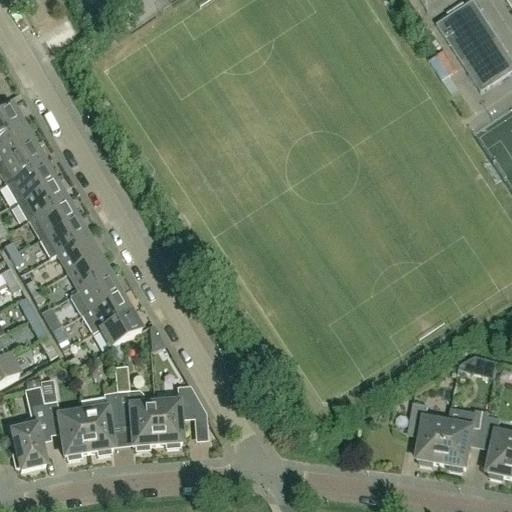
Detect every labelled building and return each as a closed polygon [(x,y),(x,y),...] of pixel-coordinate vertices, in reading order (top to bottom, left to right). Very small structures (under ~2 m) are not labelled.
[(511,0),(503,0),(511,13),(511,0)] [(511,69),(497,47),(500,45),(473,4),(436,29),(480,96),(511,75),(511,69)] [(436,59),(428,65),(441,85),(449,80),(450,79),(437,61),(436,59)] [(441,85),(449,98),(457,93),(449,80),(441,85)] [(0,141),(21,129),(10,110),(0,115),(0,141)] [(32,148),(21,129),(0,141),(0,161),(2,165),(32,148)] [(0,179),(5,188),(43,167),(32,148),(2,165),(0,166),(0,179)] [(54,185),(43,167),(5,188),(16,207),(54,185)] [(65,204),(54,185),(16,207),(27,226),(65,204)] [(76,223),(65,204),(27,226),(38,244),(76,223)] [(86,241),(76,223),(38,244),(49,262),(56,258),(56,259),(86,241)] [(97,260),(86,241),(56,259),(67,278),(97,260)] [(4,251),(9,261),(17,256),(11,247),(4,251)] [(23,267),(17,256),(9,261),(15,271),(23,267)] [(108,279),(97,260),(67,278),(78,296),(108,279)] [(15,283),(9,272),(1,277),(7,287),(15,283)] [(81,319),(119,297),(108,279),(78,296),(68,302),(79,320),(80,319),(81,319)] [(20,293),(15,283),(7,287),(12,297),(20,293)] [(25,289),(30,299),(38,294),(33,284),(25,289)] [(38,294),(30,299),(36,309),(44,304),(38,294)] [(130,316),(119,297),(81,319),(92,338),(99,333),(100,334),(130,316)] [(22,315),(28,325),(36,321),(30,311),(22,315)] [(141,335),(130,316),(100,334),(111,353),(112,352),(119,348),(141,335)] [(28,325),(34,335),(42,331),(36,321),(28,325)] [(65,342),(59,332),(51,336),(57,346),(65,342)] [(49,363),(57,359),(51,348),(43,353),(49,363)] [(119,348),(112,352),(117,360),(123,356),(119,348)] [(0,391),(19,381),(8,361),(0,365),(0,391)] [(81,371),(75,361),(67,365),(73,375),(81,371)] [(37,382),(24,385),(26,394),(39,391),(37,382)] [(182,447),(180,421),(205,419),(190,391),(176,392),(177,407),(154,408),(157,449),(165,448),(166,453),(179,452),(179,447),(182,447)] [(157,449),(154,408),(142,409),(142,399),(139,396),(129,397),(129,396),(116,397),(119,425),(130,425),(132,451),(135,451),(135,456),(149,454),(149,450),(157,449)] [(113,453),(109,427),(119,425),(116,397),(103,399),(105,413),(82,417),(88,457),(96,456),(97,460),(111,458),(110,454),(113,453)] [(54,400),(42,402),(43,408),(56,406),(54,400)] [(88,457),(82,417),(58,420),(56,406),(43,408),(49,437),(60,435),(64,461),(66,460),(67,465),(81,463),(80,458),(88,457)] [(45,469),(39,444),(50,441),(49,437),(43,408),(31,411),(33,421),(27,422),(25,423),(24,424),(23,426),(22,427),(22,428),(22,429),(23,433),(11,436),(17,459),(12,460),(15,473),(20,472),(20,475),(45,469)] [(427,410),(413,408),(408,436),(422,438),(417,464),(420,464),(419,469),(432,472),(433,467),(441,468),(448,428),(437,426),(439,418),(426,416),(427,410)] [(466,473),(470,447),(482,449),(487,421),(488,421),(488,417),(475,415),(472,432),(448,428),(441,468),(450,470),(449,474),(462,477),(463,472),(466,473)] [(511,482),(511,480),(511,440),(497,437),(500,424),(488,421),(487,421),(482,449),(493,451),(488,477),(490,477),(489,482),(503,485),(504,480),(511,482)]
